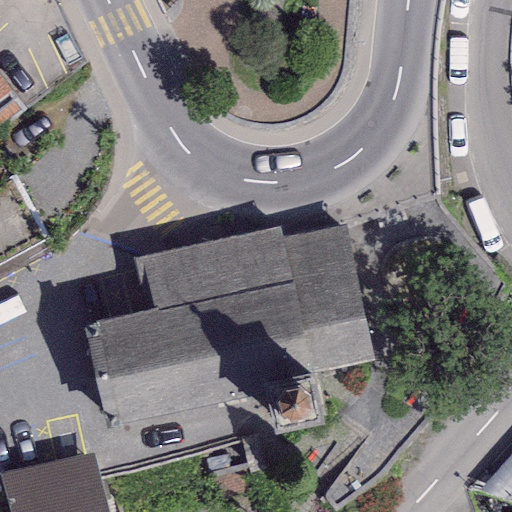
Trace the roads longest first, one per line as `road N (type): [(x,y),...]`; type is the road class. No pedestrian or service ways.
road 1 (residential): [(407,0),(398,75),(377,126),(338,162),(288,179),(242,181),(197,163),(169,137),(105,0)]
road 2 (residential): [(511,184),(486,104),(492,0)]
road 3 (residential): [(412,511),(511,390)]
